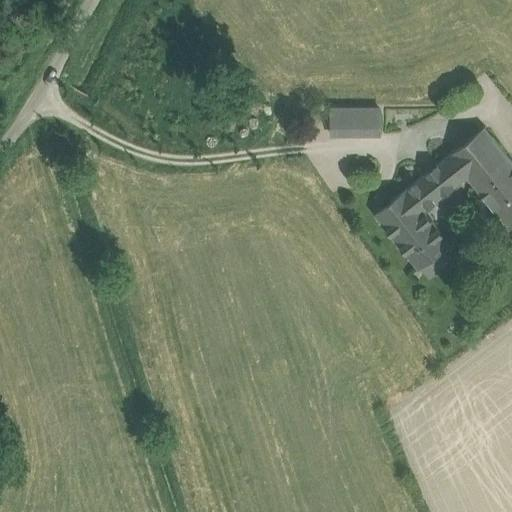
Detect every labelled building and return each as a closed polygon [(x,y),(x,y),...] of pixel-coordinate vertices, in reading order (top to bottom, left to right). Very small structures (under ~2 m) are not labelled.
[(380,108),(331,108),(331,132),(380,133),(380,108)] [(511,161),(484,126),(437,163),(451,180),(464,170),(473,181),(506,155),(511,162),(511,161)] [(511,162),(506,155),(473,181),(507,224),(511,220),(511,162)] [(437,163),(427,171),(441,188),(451,180),(437,163)] [(427,171),(406,187),(423,209),(444,192),(441,188),(427,171)] [(423,209),(406,187),(374,212),(418,267),(437,253),(450,243),(423,209)] [(437,253),(418,267),(423,274),(443,259),(437,253)]
